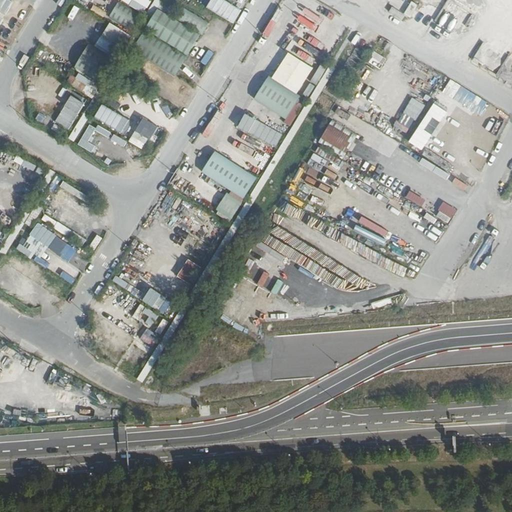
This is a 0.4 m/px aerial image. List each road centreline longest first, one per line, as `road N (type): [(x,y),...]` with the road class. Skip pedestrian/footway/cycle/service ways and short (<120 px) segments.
road 1 (track): [(49,347),(118,391),(153,401),(264,368),(271,310),(435,289),(511,150)]
road 2 (trunk): [(511,332),(427,341),(264,421),(135,451)]
road 3 (trunk): [(135,451),(511,430)]
road 4 (track): [(511,106),(333,0)]
road 5 (unclassified): [(134,204),(0,121)]
road 6 (track): [(369,102),(496,179)]
road 7 (secondary): [(135,451),(0,461)]
